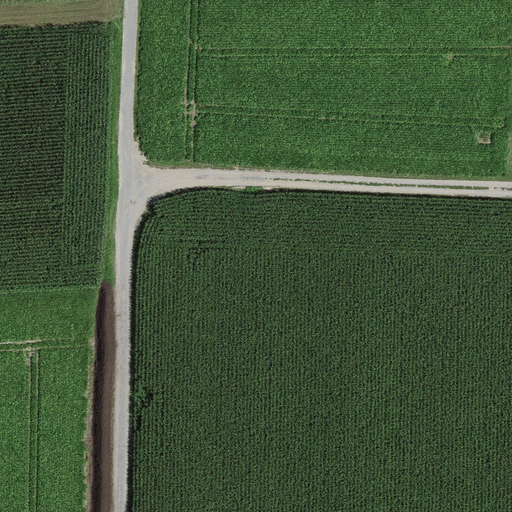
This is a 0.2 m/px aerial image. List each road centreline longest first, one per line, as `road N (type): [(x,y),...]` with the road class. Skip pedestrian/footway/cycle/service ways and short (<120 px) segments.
road 1 (track): [(123,511),(132,0)]
road 2 (track): [(129,175),(511,189)]
